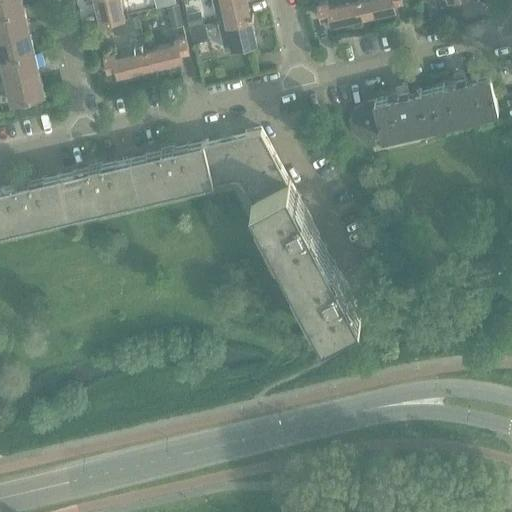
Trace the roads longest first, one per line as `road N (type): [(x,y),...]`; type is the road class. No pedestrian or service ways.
road 1 (secondary): [(0,500),(403,405)]
road 2 (residential): [(303,83),(511,35)]
road 3 (residential): [(361,279),(260,98)]
road 4 (residential): [(85,136),(260,98)]
road 5 (residential): [(85,136),(56,0)]
